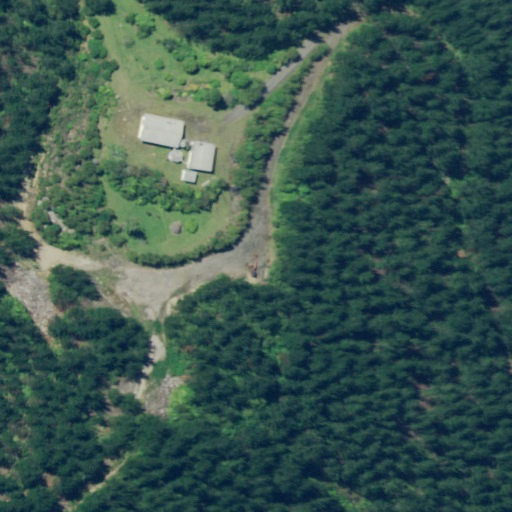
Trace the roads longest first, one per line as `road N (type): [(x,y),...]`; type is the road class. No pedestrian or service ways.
road 1 (track): [(511,374),(470,308),(440,173),(475,138),(455,58),(367,0)]
road 2 (track): [(362,0),(264,68),(168,96),(96,45),(83,0)]
